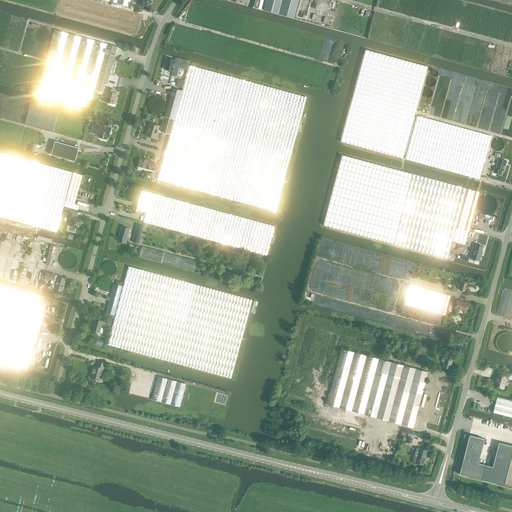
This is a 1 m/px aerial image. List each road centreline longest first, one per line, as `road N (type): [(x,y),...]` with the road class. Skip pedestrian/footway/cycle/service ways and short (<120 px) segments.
road 1 (unclassified): [(131,378),(134,368),(67,351),(149,53),(163,18),(182,0)]
road 2 (primary): [(321,474),(0,392)]
road 3 (unclassified): [(458,422),(511,227)]
